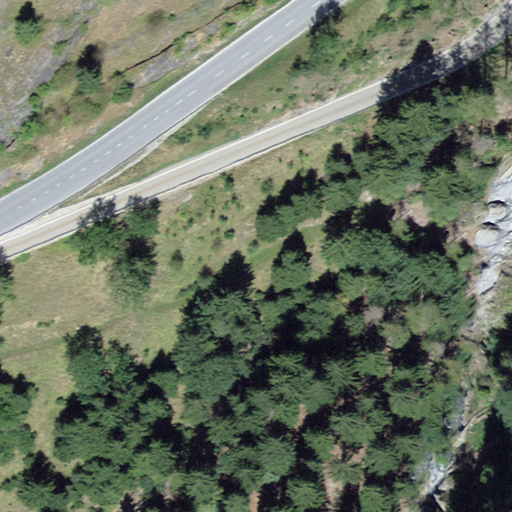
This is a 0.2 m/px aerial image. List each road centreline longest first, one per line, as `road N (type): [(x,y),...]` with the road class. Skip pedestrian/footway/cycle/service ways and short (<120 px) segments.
road 1 (unclassified): [(511,12),(442,62),(0,249)]
road 2 (secondary): [(320,0),(77,174),(0,217)]
